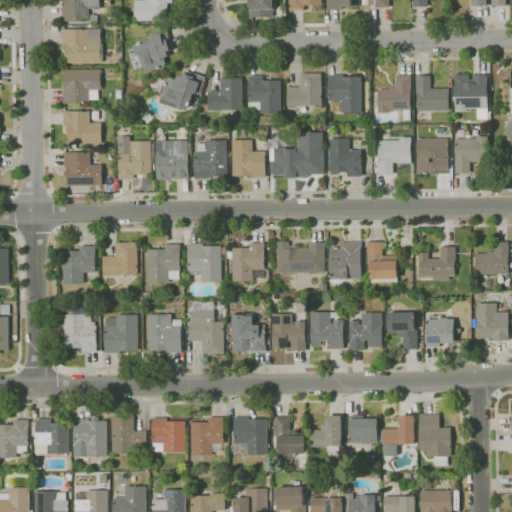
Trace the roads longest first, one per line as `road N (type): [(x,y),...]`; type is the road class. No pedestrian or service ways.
road 1 (residential): [(511,375),(0,385)]
road 2 (residential): [(0,214),(511,206)]
road 3 (residential): [(30,0),(36,385)]
road 4 (residential): [(212,41),(511,38)]
road 5 (residential): [(477,376),(479,511)]
